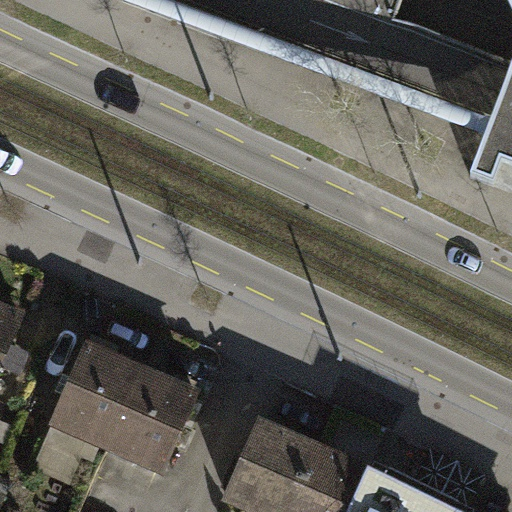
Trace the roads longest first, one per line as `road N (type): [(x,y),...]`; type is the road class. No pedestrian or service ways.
road 1 (secondary): [(0,164),(511,413)]
road 2 (secondary): [(511,286),(0,41)]
